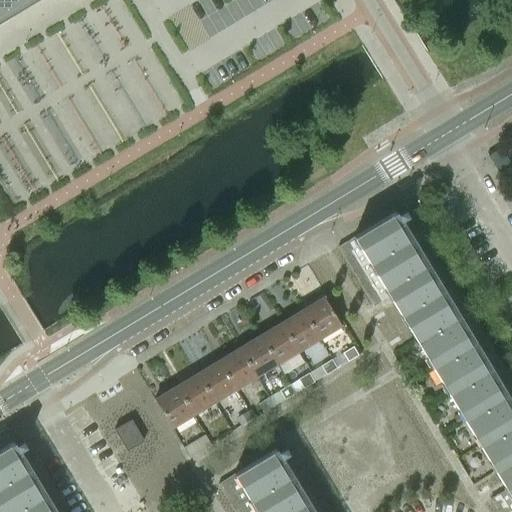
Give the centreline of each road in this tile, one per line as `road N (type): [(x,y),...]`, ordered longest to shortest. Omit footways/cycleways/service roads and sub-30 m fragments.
road 1 (tertiary): [(0,402),(445,133)]
road 2 (residential): [(445,133),(365,0)]
road 3 (residential): [(511,250),(445,133)]
